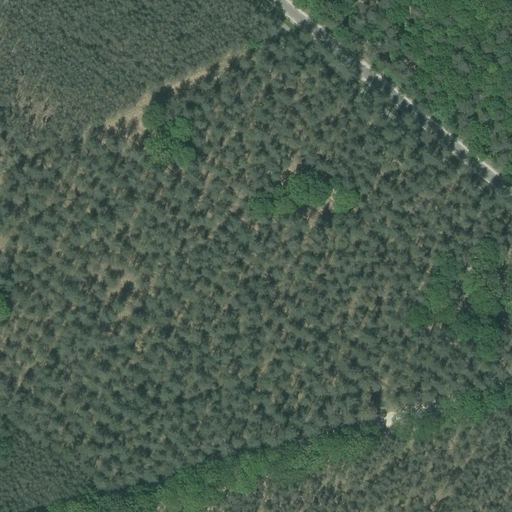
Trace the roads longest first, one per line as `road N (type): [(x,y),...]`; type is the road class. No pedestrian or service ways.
road 1 (track): [(69,511),(511,394)]
road 2 (tertiary): [(511,193),(277,0)]
